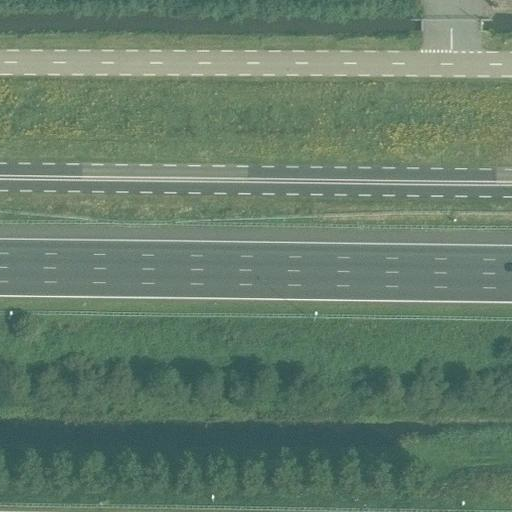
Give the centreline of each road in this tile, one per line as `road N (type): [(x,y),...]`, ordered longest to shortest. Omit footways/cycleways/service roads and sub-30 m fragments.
road 1 (motorway): [(511,274),(0,268)]
road 2 (secondary): [(511,187),(0,181)]
road 3 (unclassified): [(0,61),(511,63)]
